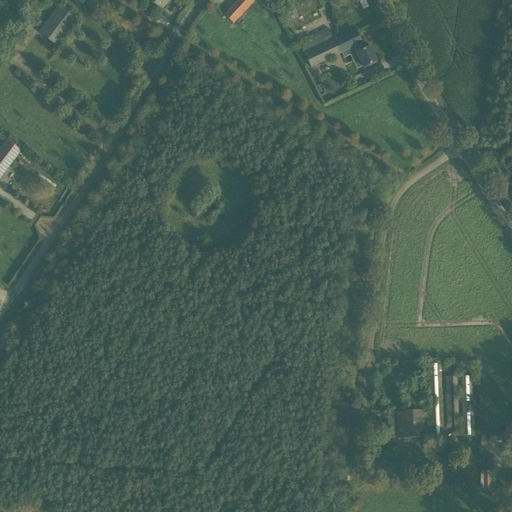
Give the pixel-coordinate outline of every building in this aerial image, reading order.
[(149,0),(160,11),(170,0),(149,0)] [(238,0),(224,15),(232,22),(233,23),(254,0),(238,0)] [(58,48),(79,20),(59,5),(38,32),(58,48)] [(363,68),(377,61),(370,47),(364,49),(361,44),(361,43),(356,31),(334,41),(328,28),(299,42),(302,50),(311,68),(354,47),(357,53),(356,53),(363,68)] [(7,140),(0,150),(0,178),(21,151),(7,140)] [(474,435),(471,362),(460,362),(463,435),(474,435)] [(388,379),(389,374),(390,365),(378,363),(377,377),(388,379)] [(444,436),(440,363),(428,364),(432,437),(444,436)] [(459,435),(456,363),(444,363),(447,436),(459,435)] [(427,437),(427,410),(397,411),(398,438),(427,437)] [(384,439),(394,438),(393,411),(387,411),(388,430),(384,431),(384,439)] [(483,457),(484,470),(484,488),(490,488),(494,488),(494,476),(490,476),(490,457),(483,457)]
